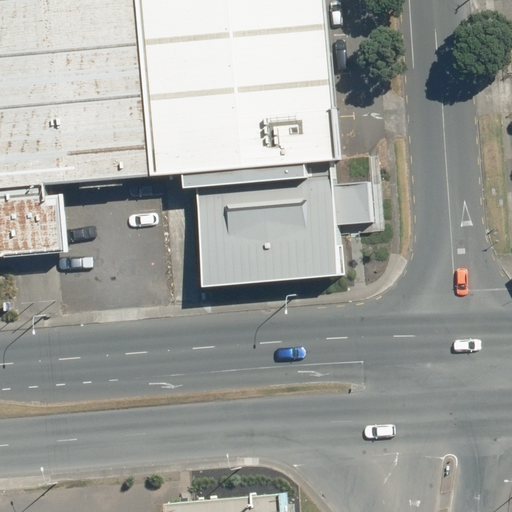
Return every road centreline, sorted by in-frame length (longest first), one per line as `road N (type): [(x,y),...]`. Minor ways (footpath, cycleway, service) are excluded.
road 1 (primary): [(0,366),(452,330)]
road 2 (primary): [(398,414),(0,446)]
road 3 (tertiary): [(452,330),(431,0)]
